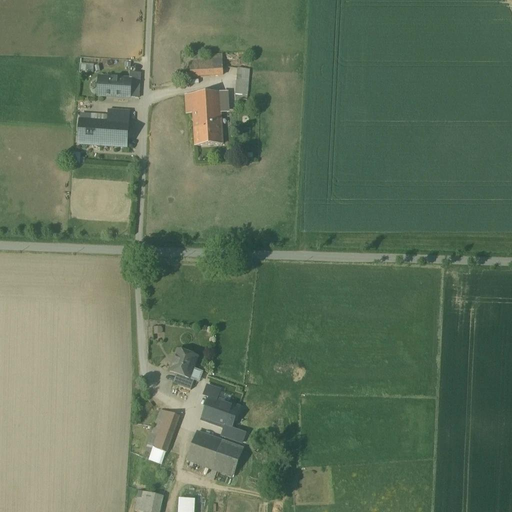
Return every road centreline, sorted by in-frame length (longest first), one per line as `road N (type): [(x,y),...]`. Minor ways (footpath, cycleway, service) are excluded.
road 1 (unclassified): [(138,250),(511,262)]
road 2 (unclassified): [(138,250),(151,0)]
road 3 (track): [(283,499),(181,476),(168,511)]
road 4 (unclassified): [(0,246),(138,250)]
